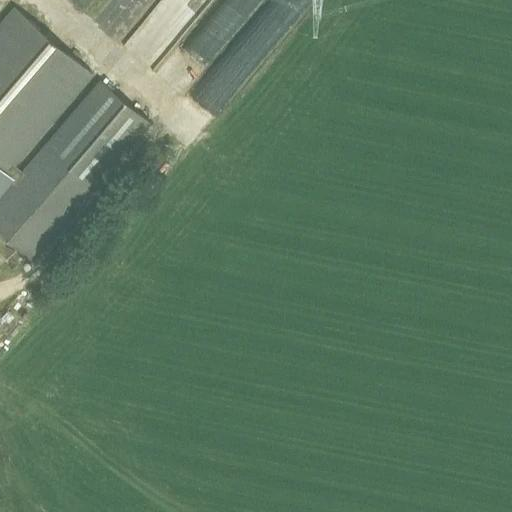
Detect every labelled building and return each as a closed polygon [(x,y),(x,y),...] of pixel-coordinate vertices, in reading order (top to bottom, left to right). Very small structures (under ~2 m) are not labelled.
[(17,5),(0,25),(0,182),(94,73),(17,5)] [(254,43),(268,55),(290,31),(275,18),(254,43)] [(153,121),(101,77),(22,167),(17,163),(7,175),(16,183),(0,200),(0,230),(34,259),(153,121)] [(221,112),(232,103),(221,89),(210,98),(221,112)] [(18,309),(10,315),(21,329),(29,323),(18,309)]
